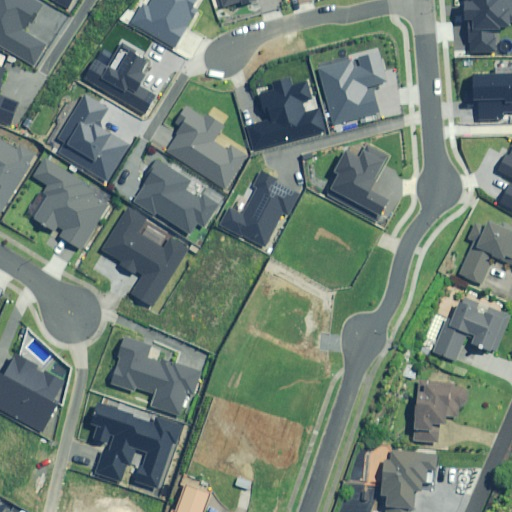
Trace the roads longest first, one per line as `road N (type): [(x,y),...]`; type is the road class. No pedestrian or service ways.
road 1 (residential): [(421,3),(442,186),(368,338),(308,511)]
road 2 (residential): [(217,57),(253,37),(337,13),(421,3)]
